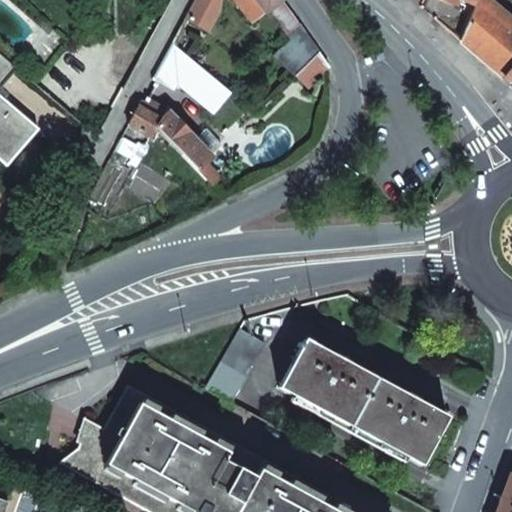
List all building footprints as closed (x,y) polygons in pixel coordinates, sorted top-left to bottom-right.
[(274,57),(295,77),(318,54),(279,0),(193,0),(184,18),(208,31),(218,11),(218,0),(232,0),(236,4),(238,5),(241,5),(242,5),(245,5),(251,0),(254,0),(264,13),(269,10),(291,40),(274,57)] [(238,5),(236,4),(251,24),(264,13),(254,0),(251,0),(245,5),(242,5),(241,5),(238,5)] [(476,0),(474,5),(460,41),(503,79),(511,67),(511,19),(488,0),(476,0)] [(213,111),(229,92),(170,43),(151,78),(169,93),(177,82),(213,111)] [(0,88),(16,68),(0,54),(0,163),(4,167),(37,128),(0,96),(0,88)] [(307,89),(324,74),(329,69),(318,54),(295,77),(307,89)] [(511,67),(503,79),(511,87),(511,67)] [(181,156),(209,186),(219,178),(204,162),(210,157),(209,156),(194,140),(165,109),(164,111),(147,98),(140,108),(161,119),(155,129),(181,156)] [(137,106),(127,124),(150,137),(151,137),(155,129),(161,119),(140,108),(137,106)] [(205,128),(194,140),(209,156),(221,145),(205,128)] [(151,137),(150,137),(138,155),(162,170),(169,174),(181,156),(155,129),(151,137)] [(166,179),(169,174),(162,170),(159,175),(166,179)] [(231,402),(265,344),(239,329),(205,388),(231,402)] [(421,466),(446,417),(304,340),(277,388),(421,466)] [(335,511),(325,507),(331,496),(128,384),(103,430),(87,421),(78,448),(67,456),(62,465),(148,511),(335,511)] [(506,484),(495,511),(511,511),(511,475),(510,475),(506,484)]
